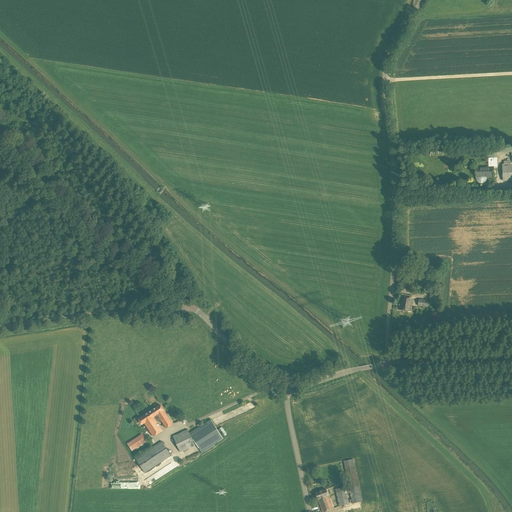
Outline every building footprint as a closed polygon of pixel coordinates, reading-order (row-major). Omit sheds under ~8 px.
[(489,166),(498,166),(497,157),(489,157),(489,166)] [(511,163),(511,164),(511,161),(503,161),(504,165),(502,165),(503,180),(511,180),(511,184),(511,183),(511,163)] [(494,177),(493,166),(482,167),(482,168),(475,168),(476,177),(480,177),(480,178),(494,177)] [(411,312),(413,298),(400,296),(398,310),(411,312)] [(428,308),(429,301),(419,299),(417,306),(428,308)] [(150,411),(141,417),(146,425),(153,436),(162,431),(157,422),(159,420),(160,421),(161,421),(166,428),(173,424),(168,418),(160,405),(150,411)] [(211,420),(189,433),(198,448),(211,440),(220,434),(211,420)] [(180,452),(194,445),(192,439),(187,430),(173,437),(177,446),(180,452)] [(132,451),(144,443),(139,436),(127,444),(132,451)] [(145,473),(171,456),(162,441),(135,458),(145,473)] [(362,501),(353,459),(343,461),(347,481),(346,482),(346,484),(348,483),(349,490),(346,491),(345,487),(335,489),(339,506),(349,504),(347,493),(349,492),(352,504),(362,501)] [(177,468),(182,465),(178,460),(174,463),(177,468)] [(321,511),(324,511),(332,509),(328,496),(326,489),(315,492),(317,500),(321,511)]
